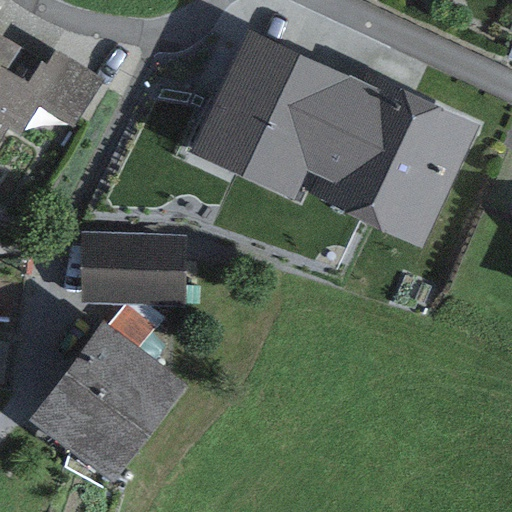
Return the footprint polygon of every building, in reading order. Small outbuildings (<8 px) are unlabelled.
[(0,56),(0,137),(28,92),(79,123),(109,73),(42,33),(20,69),(0,56)] [(330,171),(363,97),(293,64),(258,139),(316,166),(330,171)] [(330,171),(316,166),(308,183),(427,238),(484,116),(377,66),(363,97),(330,171)] [(181,225),(79,231),(84,304),(185,298),(181,225)] [(181,382),(97,322),(34,410),(119,470),(181,382)]
